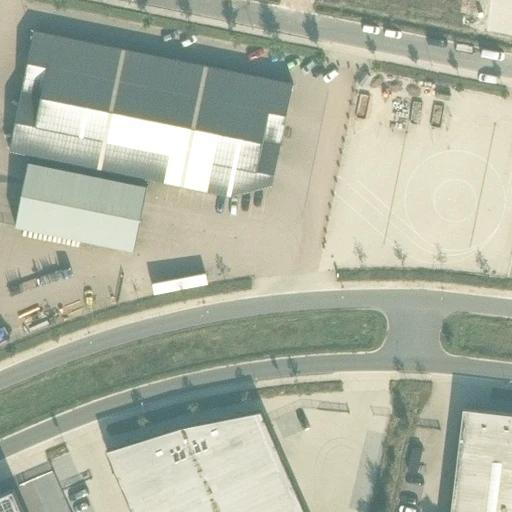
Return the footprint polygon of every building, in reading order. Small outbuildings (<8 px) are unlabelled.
[(9,152),(230,198),(272,186),(293,84),(34,31),(9,152)] [(15,228),(133,253),(146,187),(29,163),(15,228)] [(511,511),(511,410),(461,405),(448,511),(511,511)] [(191,424),(181,427),(217,511),(305,511),(261,411),(251,413),(241,414),(231,416),(221,418),(211,420),(201,422),(191,424)] [(114,447),(105,450),(131,511),(217,511),(181,427),(171,429),(161,432),(152,435),(142,438),(133,441),(124,444),(114,447)] [(0,511),(22,511),(13,490),(0,495),(0,511)]
